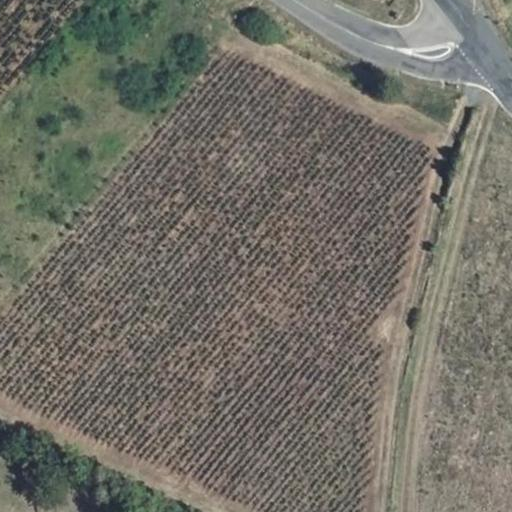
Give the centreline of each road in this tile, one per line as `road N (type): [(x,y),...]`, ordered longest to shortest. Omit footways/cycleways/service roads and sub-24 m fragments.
road 1 (track): [(380,511),(401,335),(479,34)]
road 2 (tertiary): [(479,34),(458,45),(400,52),(298,0)]
